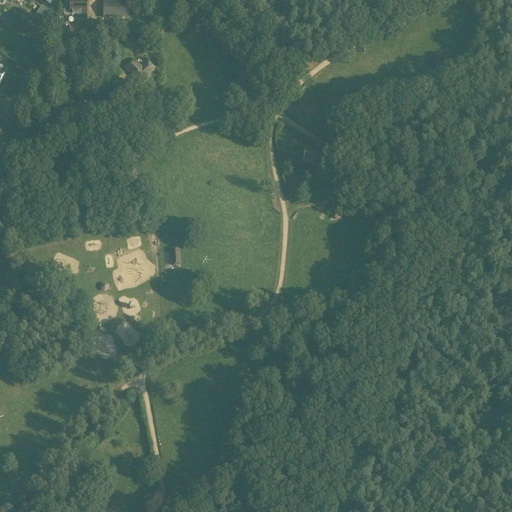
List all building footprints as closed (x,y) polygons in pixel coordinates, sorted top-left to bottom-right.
[(69,16),(78,16),(78,21),(86,21),(86,16),(87,1),(63,1),(63,16),(69,16)] [(103,3),(103,18),(127,18),(127,3),(103,3)] [(41,7),(37,13),(48,20),(52,13),(41,7)] [(126,45),(143,30),(136,22),(119,38),(126,45)] [(109,28),(97,27),(97,37),(108,38),(109,28)] [(437,70),(453,64),(449,52),(433,58),(437,70)] [(153,70),(148,64),(142,70),(134,61),(125,69),(140,86),(149,77),(147,76),(153,70)] [(0,117),(1,114),(7,117),(12,106),(0,100),(0,117)] [(61,127),(76,124),(85,122),(83,110),(74,112),(69,113),(68,111),(58,113),(61,127)] [(154,124),(162,122),(160,112),(152,114),(154,124)] [(303,163),(323,167),(326,152),(305,148),(303,163)] [(5,150),(1,158),(9,162),(13,154),(5,150)] [(308,178),(321,180),(322,173),(310,171),(308,178)] [(179,250),(169,251),(171,267),(181,266),(179,250)] [(344,296),(344,305),(353,306),(354,297),(344,296)] [(235,414),(234,423),(242,424),(243,416),(235,414)]
